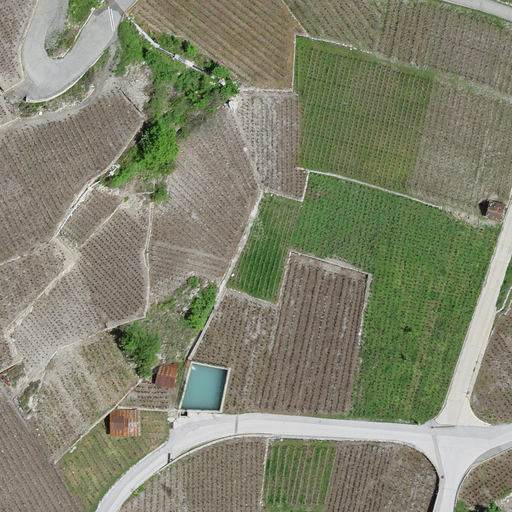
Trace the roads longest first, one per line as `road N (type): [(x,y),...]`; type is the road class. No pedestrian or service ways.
road 1 (track): [(109,511),(183,448),(241,427),(457,436)]
road 2 (track): [(457,436),(511,232)]
road 3 (unclassified): [(123,0),(58,73),(41,68),(34,51),(49,0)]
